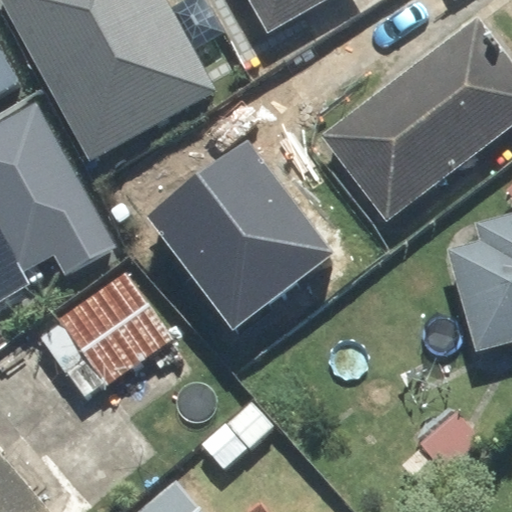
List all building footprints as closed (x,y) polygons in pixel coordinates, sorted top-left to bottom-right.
[(1,0),(84,150),(207,83),(161,0),(1,0)] [(253,0),(273,35),(332,0),(253,0)] [(511,49),(490,20),(339,133),(403,219),(511,138),(511,49)] [(0,23),(0,100),(34,80),(0,23)] [(35,120),(0,140),(0,233),(75,191),(35,120)] [(247,140),(145,222),(235,332),(337,249),(247,140)] [(506,241),(458,255),(487,354),(511,346),(511,229),(504,232),(506,241)] [(85,352),(109,389),(186,340),(143,273),(0,365),(0,387),(9,401),(85,352)] [(470,421),(408,467),(429,495),(491,448),(470,421)] [(0,511),(63,511),(0,440),(0,511)] [(207,511),(185,487),(155,511),(207,511)]
